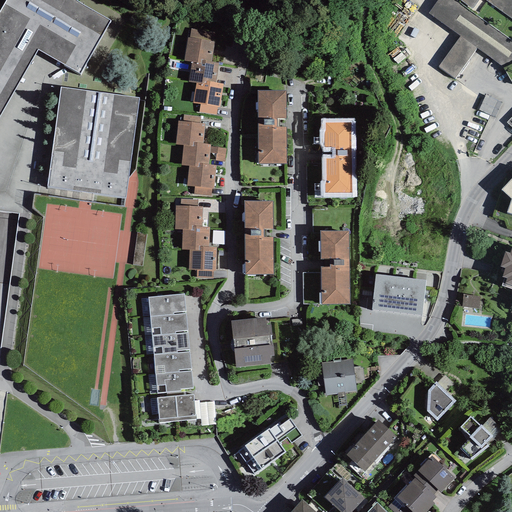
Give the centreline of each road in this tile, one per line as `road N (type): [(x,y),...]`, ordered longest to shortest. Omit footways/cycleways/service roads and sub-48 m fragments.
road 1 (residential): [(511,150),(462,208),(411,349),(324,448)]
road 2 (residential): [(211,319),(230,308),(294,303),(298,93)]
road 3 (residential): [(211,319),(231,280),(239,80)]
road 4 (residential): [(324,448),(293,391),(278,384),(226,388),(211,319)]
